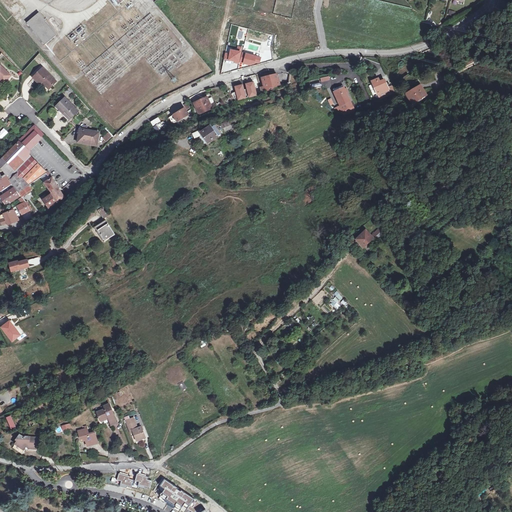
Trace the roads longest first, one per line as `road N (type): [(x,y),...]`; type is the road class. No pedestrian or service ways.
road 1 (unclassified): [(325,52),(170,100),(116,141),(89,176)]
road 2 (track): [(280,394),(255,349),(352,244)]
road 3 (unclassified): [(491,0),(413,49),(325,52)]
road 4 (unclassified): [(156,464),(217,423),(281,404),(280,394)]
road 5 (unclassified): [(156,464),(31,475)]
